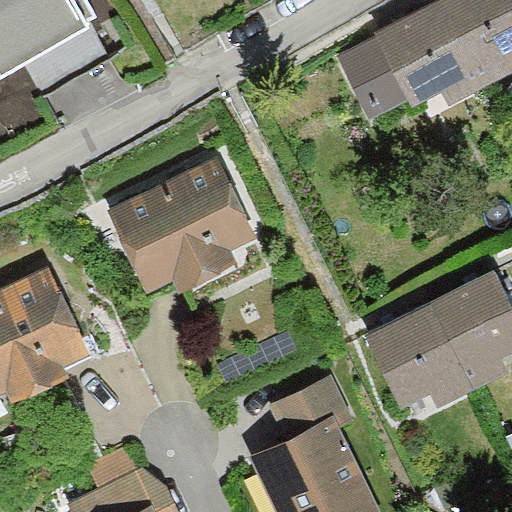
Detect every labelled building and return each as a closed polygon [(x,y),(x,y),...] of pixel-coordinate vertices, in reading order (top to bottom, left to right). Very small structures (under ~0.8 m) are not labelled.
[(0,0),(0,70),(97,15),(88,0),(0,0)] [(383,37),(347,56),(372,105),(410,86),(413,92),(511,41),(511,0),(438,0),(380,30),(383,37)] [(215,162),(116,210),(149,278),(175,265),(182,278),(227,256),(220,242),(247,229),(215,162)] [(511,307),(493,271),(370,332),(401,395),(511,339),(511,307)] [(47,273),(0,295),(0,379),(8,376),(14,389),(59,367),(53,355),(80,341),(47,273)] [(344,414),(327,380),(277,404),(293,437),(266,449),(293,504),(283,508),(284,511),(374,511),(330,421),(344,414)] [(93,511),(149,511),(160,506),(143,471),(87,499),(93,511)]
